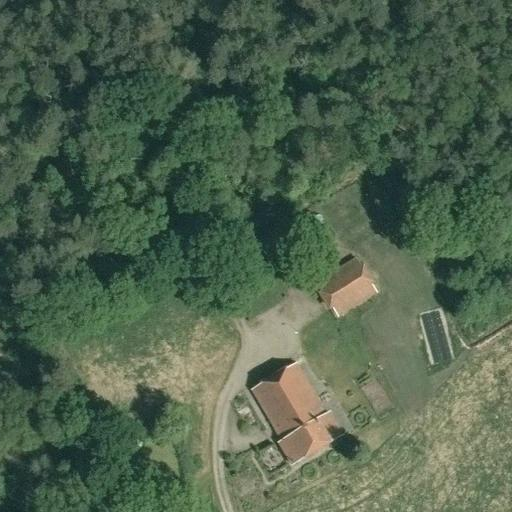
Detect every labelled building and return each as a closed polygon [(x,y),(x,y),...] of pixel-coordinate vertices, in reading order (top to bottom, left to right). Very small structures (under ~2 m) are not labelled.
[(391,208),(353,234),(360,244),(398,218),(391,208)] [(278,227),(257,240),(269,260),(290,247),(278,227)] [(374,261),(362,268),(356,259),(318,283),(338,317),(377,292),(371,284),(383,277),(374,261)] [(394,316),(408,344),(447,325),(433,297),(394,316)] [(329,413),(326,415),(295,364),(252,390),(283,441),(280,443),(294,465),(343,435),(329,413)]
